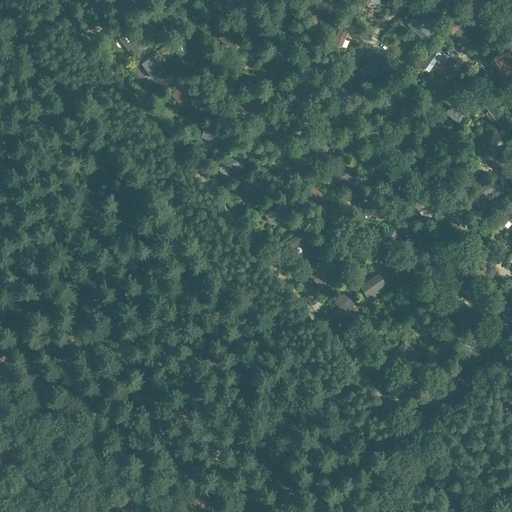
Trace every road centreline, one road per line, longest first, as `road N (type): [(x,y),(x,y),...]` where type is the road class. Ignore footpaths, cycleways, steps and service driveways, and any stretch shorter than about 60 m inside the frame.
road 1 (track): [(57,0),(433,461)]
road 2 (track): [(241,511),(0,188)]
